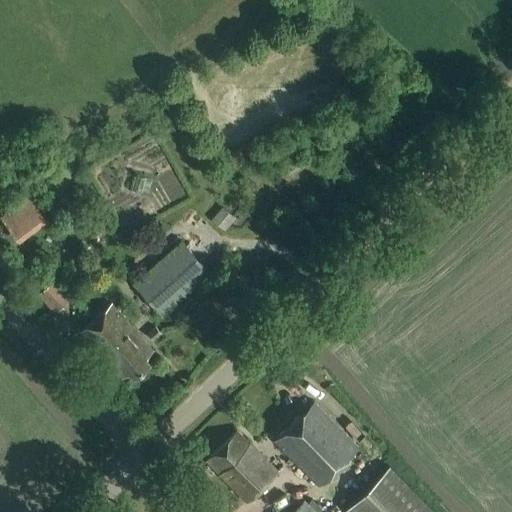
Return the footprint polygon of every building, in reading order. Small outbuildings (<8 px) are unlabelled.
[(17,247),(44,240),(37,215),(10,221),(17,247)] [(183,241),(131,286),(159,318),(211,273),(183,241)] [(58,277),(37,296),(54,314),(75,295),(58,277)] [(150,350),(109,303),(77,331),(99,355),(102,353),(110,363),(108,365),(119,378),(127,371),(131,376),(147,362),(143,357),(150,350)] [(156,326),(147,334),(153,341),(162,333),(156,326)] [(274,442),(319,488),(359,448),(314,403),(274,442)] [(234,427),(204,456),(245,498),(275,469),(234,427)] [(436,511),(391,466),(343,511),(436,511)] [(317,511),(306,500),(293,511),(317,511)]
